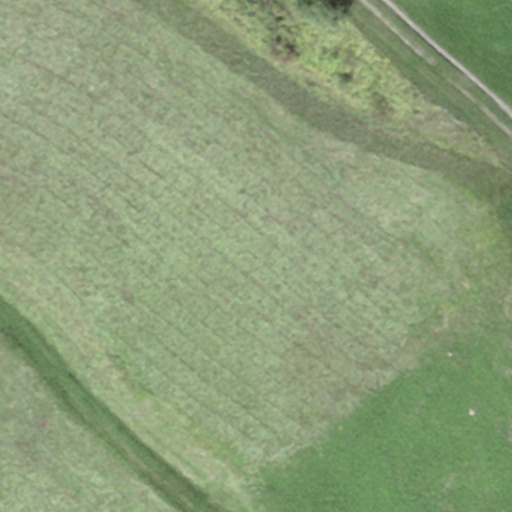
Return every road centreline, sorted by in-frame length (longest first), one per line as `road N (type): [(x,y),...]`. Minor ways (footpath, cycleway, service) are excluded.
road 1 (track): [(198,511),(0,301)]
road 2 (track): [(511,130),(370,0)]
